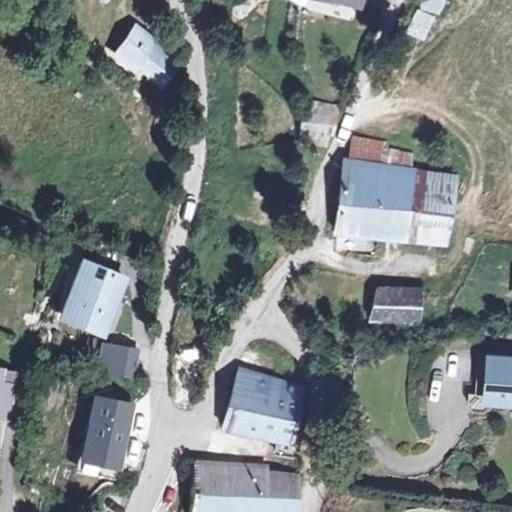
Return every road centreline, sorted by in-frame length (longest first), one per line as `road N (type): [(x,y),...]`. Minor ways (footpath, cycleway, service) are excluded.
road 1 (unclassified): [(167,435),(158,362),(191,175),(195,75),(175,0)]
road 2 (unclassified): [(262,309),(308,243),(396,0)]
road 3 (unclassified): [(262,309),(304,352),(316,378),(308,511)]
road 4 (unclassified): [(167,435),(191,431),(212,409),(262,309)]
